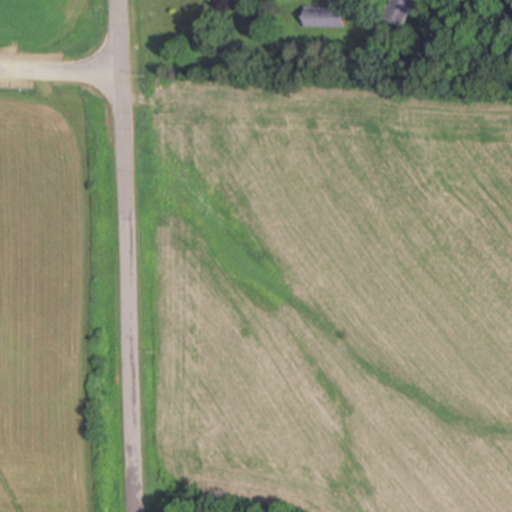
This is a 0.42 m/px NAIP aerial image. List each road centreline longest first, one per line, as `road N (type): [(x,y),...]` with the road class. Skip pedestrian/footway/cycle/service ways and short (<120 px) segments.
road 1 (residential): [(133,511),(117,0)]
road 2 (residential): [(120,71),(0,67)]
